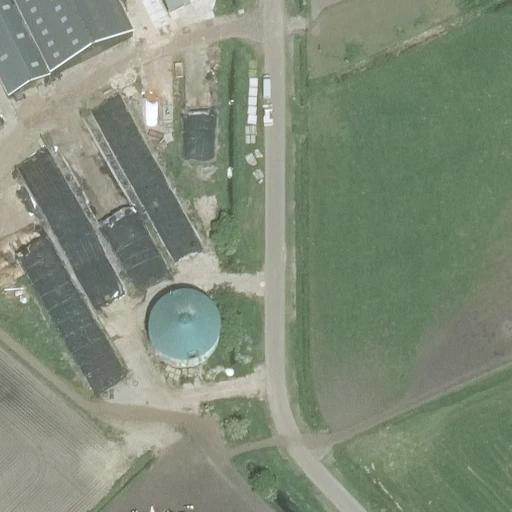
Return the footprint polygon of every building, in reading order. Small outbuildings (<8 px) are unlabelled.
[(0,82),(8,99),(55,75),(132,38),(113,0),(0,0),(0,129),(1,129),(0,127),(0,82)] [(99,109),(153,226),(179,214),(176,208),(167,212),(161,199),(172,194),(127,96),(99,109)] [(181,257),(204,246),(192,220),(169,230),(181,257)] [(22,243),(96,400),(134,382),(100,310),(136,293),(125,270),(83,290),(54,228),(22,243)] [(166,363),(226,366),(230,303),(205,301),(204,327),(168,325),(166,363)]
